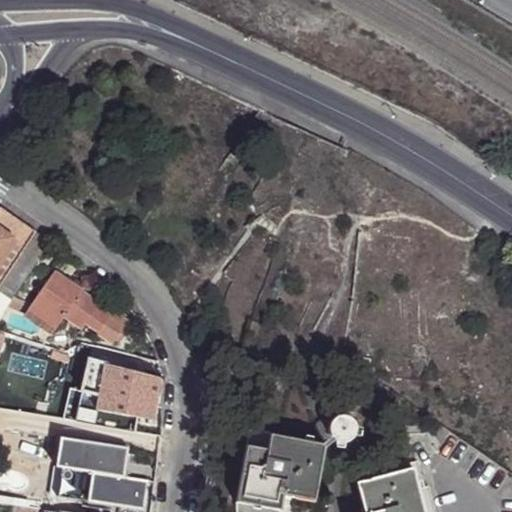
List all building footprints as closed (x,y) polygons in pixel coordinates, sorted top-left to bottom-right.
[(2,209),(0,211),(0,228),(15,240),(44,258),(52,247),(2,209)] [(0,263),(15,240),(0,228),(0,263)] [(15,240),(0,263),(0,291),(15,303),(44,258),(15,240)] [(28,313),(55,333),(64,321),(81,334),(85,328),(98,338),(110,320),(97,312),(99,309),(81,296),(82,295),(55,275),(28,313)] [(0,325),(15,303),(0,291),(0,325)] [(51,338),(55,333),(28,313),(24,319),(51,338)] [(94,397),(96,398),(133,406),(141,368),(103,360),(94,397)] [(65,424),(88,427),(96,398),(94,397),(72,393),(65,424)] [(352,422),(346,418),(338,418),(333,422),(329,428),(330,436),(331,438),(337,443),(344,444),(351,441),(355,435),(355,428),(352,422)] [(269,452),(271,437),(250,433),(247,449),(269,452)] [(60,466),(124,476),(128,446),(59,436),(54,465),(60,466)] [(327,447),(271,437),(269,452),(247,449),(240,486),(236,506),(261,509),(272,511),(281,511),(284,499),(316,503),(327,447)] [(435,511),(429,488),(426,489),(420,465),(357,481),(359,485),(415,471),(426,511),(435,511)] [(124,476),(60,466),(56,497),(111,505),(145,510),(149,479),(124,476)] [(426,511),(415,471),(359,485),(365,511),(426,511)]
